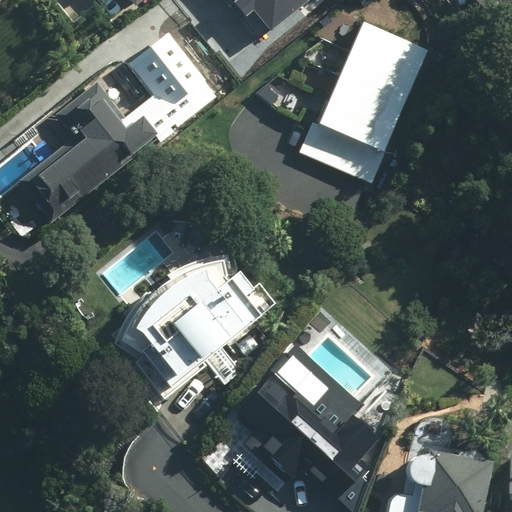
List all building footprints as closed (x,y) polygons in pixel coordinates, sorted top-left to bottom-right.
[(127,0),(135,10),(147,0),(127,0)] [(232,0),(231,2),(247,20),(252,16),(269,36),(311,0),(232,0)] [(511,0),(482,0),(491,11),(505,0),(511,0)] [(427,52),(362,26),(319,131),(385,157),(427,52)] [(124,117),(96,84),(55,118),(71,137),(17,181),(53,225),(216,92),(169,35),(135,63),(157,90),(124,117)] [(220,284),(197,262),(147,291),(114,332),(168,395),(273,307),(242,269),(220,284)] [(237,412),(266,438),(257,448),(291,477),(300,467),(338,501),(368,467),(358,458),(376,438),(348,414),(359,402),(296,347),(237,412)] [(480,511),(490,462),(428,451),(417,510),(430,511),(480,511)]
